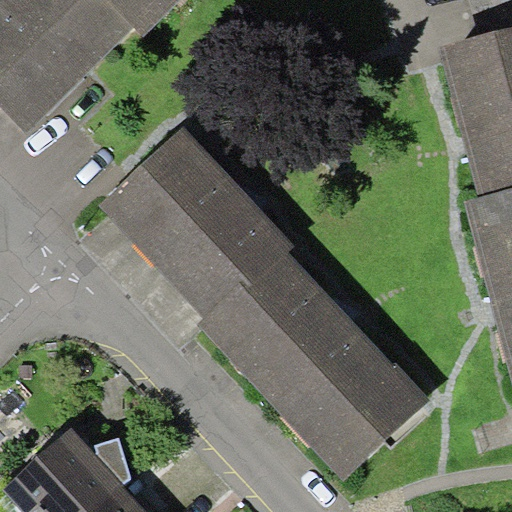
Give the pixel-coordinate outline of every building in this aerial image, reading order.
[(0,0),(0,106),(27,134),(136,28),(108,0),(0,0)] [(108,0),(136,28),(144,35),(178,0),(108,0)] [(511,27),(438,46),(480,197),(511,188),(511,27)] [(293,245),(182,126),(97,205),(202,317),(243,279),(250,286),(288,250),(293,245)] [(511,188),(480,197),(465,201),(511,380),(511,188)] [(429,399),(288,250),(250,286),(243,279),(202,317),(195,324),(343,481),(429,399)] [(3,488),(25,511),(88,511),(122,484),(131,477),(119,437),(95,444),(98,451),(95,453),(71,429),(3,488)] [(147,511),(122,484),(88,511),(147,511)]
